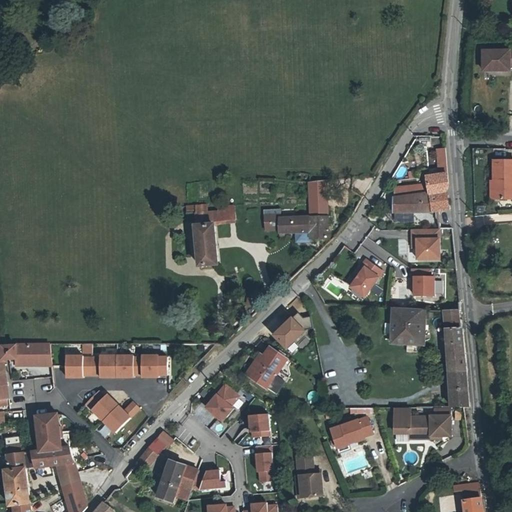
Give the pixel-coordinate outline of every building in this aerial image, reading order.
[(511,67),(511,48),(510,48),(510,50),(484,49),(484,69),(510,70),(510,67),(511,67)] [(445,157),(444,142),(434,143),(436,158),(445,157)] [(437,169),(446,168),(445,157),(436,158),(437,169)] [(495,182),(495,199),(511,198),(511,160),(493,161),(493,182),(495,182)] [(424,171),(430,190),(433,205),(433,206),(445,204),(443,185),(448,179),(446,168),(437,169),(424,171)] [(390,184),(392,208),(410,207),(417,207),(422,207),(433,205),(430,190),(427,189),(423,180),(390,184)] [(317,210),(328,210),(326,181),(309,183),(310,217),(312,217),(317,217),(317,210)] [(194,215),(198,260),(218,258),(213,219),(237,216),(235,206),(194,210),(194,215)] [(410,216),(410,207),(392,208),(392,216),(410,216)] [(312,233),(312,239),(329,239),(328,210),(317,210),(317,217),(312,217),(312,227),(312,233)] [(304,227),(304,218),(282,219),(281,215),(265,215),(266,230),(280,229),(280,234),(304,233),(304,227)] [(310,217),(304,218),(304,227),(312,227),(312,217),(310,217)] [(441,259),(440,229),(412,230),(413,240),(418,240),(418,248),(418,260),(441,259)] [(363,298),(382,272),(365,260),(361,266),(364,268),(350,288),(363,298)] [(435,296),(435,278),(431,277),(431,269),(413,269),(413,278),(415,278),(415,285),(415,296),(435,296)] [(393,309),(392,343),(422,344),(423,310),(393,309)] [(458,323),(458,309),(439,310),(440,324),(458,323)] [(299,313),(275,336),(288,349),(307,330),(314,329),(311,317),(304,318),(299,313)] [(463,326),(446,328),(453,397),(453,403),(467,403),(466,385),(465,368),(468,367),(465,343),(463,326)] [(16,341),(0,340),(0,346),(1,356),(16,355),(16,341)] [(37,341),(16,341),(16,355),(17,360),(40,362),(37,341)] [(50,341),(37,341),(40,362),(46,361),(52,361),(50,341)] [(92,353),(92,345),(83,345),(83,353),(92,353)] [(284,358),(268,345),(262,353),(249,371),(266,383),(284,358)] [(246,369),(249,371),(262,353),(259,351),(246,369)] [(93,375),(93,358),(84,358),(84,356),(67,356),(68,378),(84,378),(84,375),(93,375)] [(118,377),(118,356),(101,356),(101,358),(93,358),(93,375),(101,375),(101,378),(118,377)] [(143,375),(143,357),(135,357),(135,356),(118,356),(118,377),(135,377),(135,375),(143,375)] [(169,375),(169,357),(160,357),(160,356),(143,356),(143,357),(143,375),(143,377),(160,377),(160,375),(169,375)] [(52,361),(46,361),(49,384),(55,384),(52,361)] [(240,397),(226,385),(207,408),(223,422),(234,409),(232,407),(240,397)] [(120,406),(108,395),(106,397),(99,391),(87,404),(105,421),(120,406)] [(306,400),(314,403),(317,394),(309,391),(306,400)] [(116,433),(141,409),(134,402),(125,411),(120,406),(105,421),(116,433)] [(61,443),(58,411),(54,411),(36,413),(40,448),(32,449),(34,464),(57,461),(65,508),(61,511),(78,511),(81,508),(70,442),(61,443)] [(411,434),(411,417),(411,412),(396,412),(396,434),(411,434)] [(252,429),(253,438),(271,437),(270,415),(252,416),(250,417),(251,429),(252,429)] [(435,416),(431,416),(431,417),(411,417),(411,434),(432,434),(432,439),(442,439),(442,436),(451,436),(451,416),(438,416),(435,416)] [(332,430),(339,448),(349,445),(348,442),(356,440),(357,442),(365,439),(365,437),(374,433),(368,417),(332,430)] [(156,436),(148,444),(157,451),(165,442),(156,436)] [(4,442),(5,451),(19,449),(18,441),(4,442)] [(136,459),(140,462),(145,466),(157,451),(148,444),(136,459)] [(272,445),(256,447),(257,454),(273,453),(272,445)] [(14,504),(15,511),(30,511),(21,449),(5,451),(7,462),(6,462),(7,470),(4,471),(10,505),(14,504)] [(260,483),(275,482),(273,453),(257,454),(258,473),(259,472),(260,483)] [(300,473),(301,496),(321,494),(320,472),(312,472),(312,467),(311,453),(297,454),(298,473),(300,473)] [(176,496),(186,466),(187,466),(172,460),(159,498),(174,503),(176,496)] [(188,500),(196,470),(186,466),(176,496),(188,500)] [(220,470),(207,471),(207,474),(198,470),(192,488),(200,490),(227,488),(226,482),(221,482),(220,470)] [(454,481),(455,488),(461,487),(464,511),(483,511),(479,477),(470,478),(454,481)] [(432,485),(434,498),(449,496),(447,482),(432,485)] [(102,498),(97,505),(101,507),(100,509),(102,511),(111,511),(114,508),(102,498)] [(252,510),(252,511),(277,511),(277,505),(267,506),(267,503),(252,504),(252,510)]
